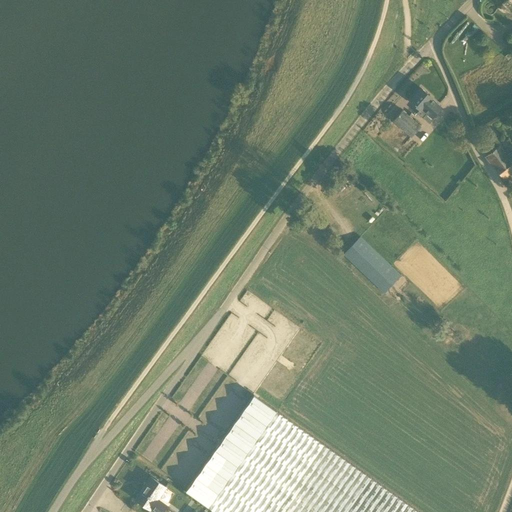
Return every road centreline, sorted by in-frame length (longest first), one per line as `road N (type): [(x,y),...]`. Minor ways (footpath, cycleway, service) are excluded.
road 1 (track): [(386,0),(348,94),(107,418),(98,442)]
road 2 (unclassified): [(210,325),(326,164),(413,62)]
road 3 (track): [(49,511),(85,456),(210,325)]
road 4 (residential): [(504,199),(427,47)]
